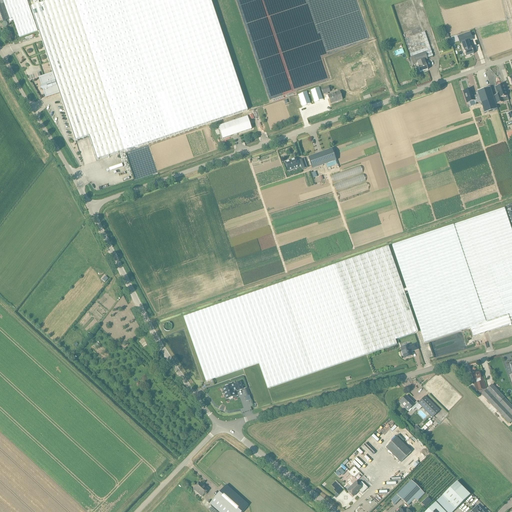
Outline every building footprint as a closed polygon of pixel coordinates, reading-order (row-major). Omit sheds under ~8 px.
[(13,20),(19,38),(38,31),(26,0),(0,0),(0,14),(3,22),(10,20),(10,22),(13,20)] [(89,137),(97,161),(248,111),(210,0),(43,0),(44,3),(31,8),(53,75),(40,79),(42,86),(41,89),(44,91),(46,98),(59,94),(75,141),(89,137)] [(511,0),(501,0),(511,40),(511,0)] [(418,67),(420,73),(428,70),(426,64),(425,64),(424,61),(428,60),(427,59),(433,56),(425,32),(405,39),(411,57),(414,56),(416,64),(417,63),(419,66),(418,67)] [(472,40),(470,32),(457,36),(460,45),(462,44),(466,57),(474,54),(472,48),(470,48),(468,42),(472,40)] [(360,88),(360,87),(365,84),(363,78),(366,77),(366,78),(374,75),(370,63),(362,66),(365,74),(362,75),(362,74),(357,76),(356,74),(351,76),(352,78),(346,80),(350,90),(356,88),(356,89),(360,88)] [(494,96),(496,105),(503,103),(502,98),(507,97),(503,85),(495,87),(498,95),(494,96)] [(328,100),(331,99),(335,97),(332,86),(328,87),(324,88),(328,100)] [(484,114),(497,110),(490,88),(477,92),(479,97),(480,102),(484,114)] [(471,89),(463,92),(467,103),(475,101),(475,103),(480,102),(479,97),(474,98),(471,89)] [(315,104),(319,103),(323,101),(319,90),(315,92),(311,93),(315,104)] [(306,93),(299,95),(302,106),(310,104),(306,93)] [(223,139),(252,129),(247,117),(219,127),(223,139)] [(336,161),(332,149),(308,158),(313,169),(326,164),(327,167),(337,164),(336,161)] [(285,163),(288,172),(299,168),(298,168),(301,167),(302,170),(307,168),(304,159),(299,161),(299,162),(297,163),(295,159),(285,163)] [(109,174),(122,170),(121,166),(123,166),(122,163),(107,168),(109,174)] [(362,165),(331,175),(339,200),(370,190),(368,182),(367,182),(364,173),(362,165)] [(392,245),(425,343),(470,327),(473,337),(511,324),(510,321),(511,320),(511,231),(504,208),(392,245)] [(259,363),(268,389),(397,344),(395,340),(418,332),(388,247),(237,299),(184,317),(206,382),(259,363)] [(179,331),(178,328),(177,327),(176,326),(174,325),(173,325),(171,325),(170,326),(169,327),(168,328),(168,329),(168,330),(168,332),(169,334),(170,335),(171,336),(173,336),(174,336),(175,336),(177,335),(178,334),(178,333),(179,331)] [(403,356),(404,359),(413,356),(411,352),(418,350),(416,344),(409,346),(401,348),(402,351),(401,353),(402,355),(403,356)] [(480,375),(479,373),(475,374),(475,373),(473,374),(473,375),(472,375),(474,381),(476,380),(479,391),(485,389),(482,374),(480,375)] [(229,399),(230,400),(233,399),(232,397),(235,397),(232,389),(236,388),(237,392),(243,390),(240,383),(235,384),(235,385),(231,386),(223,389),(227,399),(229,399)] [(509,424),(511,420),(511,406),(492,385),(482,395),(509,424)] [(419,405),(432,418),(440,411),(425,396),(418,403),(416,402),(414,404),(406,396),(399,403),(408,411),(411,408),(413,411),(419,405)] [(402,443),(404,440),(399,435),(385,448),(400,463),(411,452),(402,443)] [(369,462),(380,451),(370,440),(357,453),(360,456),(362,454),(365,458),(362,460),(366,463),(368,461),(369,462)] [(354,462),(360,469),(365,464),(358,458),(354,462)] [(349,470),(346,472),(342,468),(336,473),(340,478),(342,476),(350,485),(357,479),(349,470)] [(422,491),(411,481),(397,496),(408,506),(422,491)] [(347,491),(353,497),(359,491),(362,494),(368,488),(362,482),(359,485),(356,482),(347,491)] [(456,510),(470,496),(457,482),(442,496),(456,510)] [(194,489),(202,497),(208,490),(205,487),(205,488),(199,483),(194,489)] [(209,504),(218,511),(242,511),(248,505),(226,485),(209,504)] [(427,497),(421,503),(426,508),(432,502),(427,497)] [(426,511),(444,511),(435,503),(426,511)]
